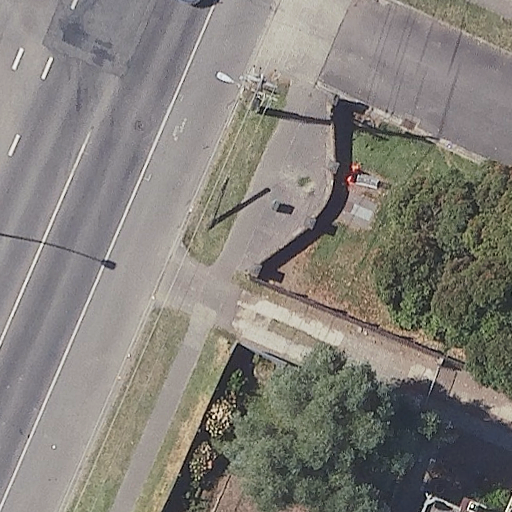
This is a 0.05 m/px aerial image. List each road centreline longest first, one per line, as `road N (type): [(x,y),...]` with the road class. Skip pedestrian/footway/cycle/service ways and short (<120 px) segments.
road 1 (tertiary): [(0,336),(135,15)]
road 2 (unclassified): [(511,120),(248,0)]
